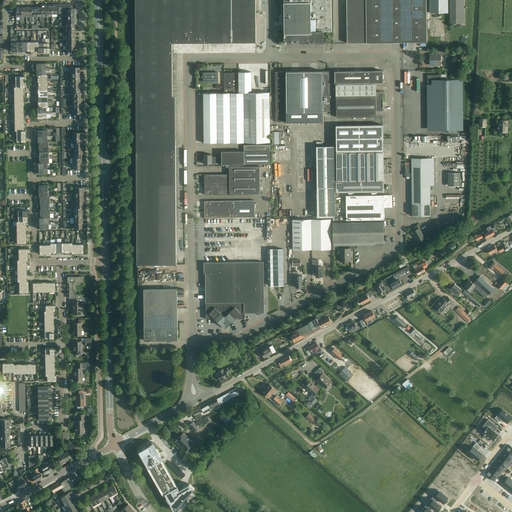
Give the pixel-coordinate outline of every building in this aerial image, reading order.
[(135,0),(137,161),(176,161),(175,97),(173,97),(172,43),(256,43),(255,0),(135,0)] [(284,0),(284,2),(284,22),(284,34),(284,44),(324,43),(324,31),(332,31),(331,0),(284,0)] [(346,0),(347,43),(402,42),(427,42),(426,0),(346,0)] [(429,0),(430,13),(436,13),(448,13),(448,0),(429,0)] [(449,0),(450,23),(451,23),(456,23),(456,25),(458,25),(462,25),(462,23),(465,23),(464,0),(449,0)] [(52,4),(52,16),(52,14),(57,14),(57,7),(64,7),(64,4),(52,4)] [(67,7),(67,14),(77,14),(76,8),(72,8),(72,4),(64,4),(64,7),(67,7)] [(441,54),(444,54),(444,51),(438,51),(438,54),(430,54),(430,65),(441,65),(441,54)] [(281,75),(275,75),(276,112),(276,116),(276,122),(287,122),(323,122),(323,116),(323,112),(330,112),(330,71),(323,71),(281,72),(281,75)] [(335,83),(371,83),(383,83),(383,71),(335,71),(335,83)] [(15,80),(11,80),(11,82),(15,82),(24,81),(24,76),(23,76),(23,72),(14,72),(14,76),(15,76),(15,80)] [(208,82),(218,82),(218,72),(203,73),(203,80),(208,80),(208,82)] [(203,93),(204,143),(270,142),(269,92),(251,93),(251,72),(239,72),(239,73),(224,73),(224,93),(203,93)] [(432,85),(432,130),(463,130),(463,79),(450,79),(450,77),(447,77),(447,74),(441,74),(441,75),(427,75),(427,85),(432,85)] [(376,84),(336,85),(336,117),(337,117),(349,117),(353,117),(357,117),(376,116),(376,111),(383,111),(383,92),(376,92),(376,84)] [(507,133),(508,121),(499,120),(499,127),(498,127),(498,128),(499,128),(499,132),(507,133)] [(336,125),(337,151),(372,151),(377,151),(384,151),(383,125),(336,125)] [(222,165),(270,164),(270,145),(244,145),(244,151),(222,151),(222,157),(212,157),(212,155),(204,155),(204,164),(212,164),(212,163),(222,163),(222,165)] [(329,146),(316,146),(317,157),(317,217),(335,217),(335,187),(334,157),(334,146),(329,146)] [(343,181),(336,181),(336,192),(384,191),(384,181),(384,180),(384,173),(388,173),(387,159),(384,159),(384,152),(377,152),(377,151),(372,151),(372,152),(337,152),(337,180),(343,180),(343,181)] [(434,159),(411,159),(412,216),(430,215),(430,185),(434,185),(434,159)] [(177,265),(177,259),(176,161),(137,161),(137,265),(177,265)] [(230,195),(260,194),(260,166),(230,167),(230,174),(204,174),(205,195),(230,195)] [(448,185),(461,185),(460,173),(448,173),(448,185)] [(384,207),(392,207),(392,195),(346,196),(347,220),(384,219),(384,207)] [(255,200),(205,201),(205,218),(255,217),(255,200)] [(12,215),(12,216),(18,216),(26,216),(27,216),(27,210),(25,210),(25,207),(16,207),(16,215),(14,215),(12,215)] [(333,243),(355,242),(384,242),(383,222),(346,222),(346,216),(340,216),(340,222),(333,222),(333,243)] [(440,226),(437,221),(435,222),(440,231),(457,221),(454,218),(440,226)] [(293,250),(312,249),(312,219),(292,219),(293,250)] [(312,219),(312,249),(331,249),(331,219),(312,219)] [(418,242),(425,238),(418,226),(412,229),(413,232),(418,242)] [(495,234),(498,232),(495,227),(491,229),(492,230),(484,234),(487,239),(495,234)] [(489,254),(497,250),(495,245),(487,249),(489,254)] [(349,248),(339,248),(340,261),(351,261),(351,250),(354,250),(355,250),(355,246),(349,246),(349,248)] [(268,250),(268,272),(269,285),(284,285),(283,249),(268,250)] [(318,260),(312,260),(313,262),(313,264),(313,272),(313,273),(315,273),(316,273),(316,277),(318,277),(320,279),(322,277),(322,272),(322,267),(318,267),(318,266),(318,262),(318,260)] [(493,269),(498,272),(501,275),(504,270),(497,264),(493,261),(488,266),(492,270),(493,269)] [(264,262),(205,262),(205,272),(206,303),(206,319),(215,319),(221,325),(225,320),(229,325),(235,319),(244,319),(244,313),(255,313),(255,307),(264,307),(264,272),(264,262)] [(413,266),(417,272),(418,275),(425,271),(424,269),(428,267),(425,262),(417,266),(417,264),(413,266)] [(396,281),(390,284),(393,288),(402,284),(399,279),(407,275),(411,273),(408,267),(407,267),(395,273),(392,274),(393,275),(393,276),(396,281)] [(293,284),(296,284),(296,287),(298,287),(300,289),(302,287),(302,275),(298,275),(298,271),(292,271),(293,284)] [(465,287),(470,291),(472,289),(474,290),(475,289),(485,298),(488,295),(494,289),(480,276),(474,282),(473,283),(470,281),(465,287)] [(84,277),(69,277),(69,282),(69,295),(70,295),(70,298),(71,298),(76,298),(81,298),(84,298),(84,295),(76,295),(74,295),(74,290),(73,290),(73,282),(81,282),(84,282),(84,281),(84,278),(84,277)] [(498,284),(497,285),(502,290),(507,284),(503,279),(498,284)] [(382,281),(375,285),(377,289),(380,293),(386,289),(385,287),(382,281)] [(449,289),(456,296),(458,294),(461,291),(462,291),(462,290),(455,284),(451,288),(451,287),(449,289)] [(373,289),(371,286),(365,289),(368,293),(361,296),(362,297),(359,299),(362,304),(370,300),(367,295),(368,294),(370,297),(375,294),(373,289)] [(178,329),(177,288),(144,289),(144,329),(144,341),(166,340),(166,341),(173,341),(173,340),(178,340),(178,329)] [(416,294),(413,289),(406,293),(408,298),(412,296),(413,298),(417,296),(416,294)] [(475,298),(465,290),(462,292),(472,301),(475,298)] [(442,297),(434,306),(441,312),(448,303),(450,305),(453,302),(447,297),(445,300),(442,297)] [(72,314),(81,314),(81,302),(81,301),(72,301),(72,314)] [(472,318),(463,310),(460,315),(468,322),(472,318)] [(366,321),(375,316),(372,311),(364,315),(366,321)] [(406,325),(407,324),(398,316),(394,320),(402,328),(405,324),(406,325)] [(323,319),(323,320),(320,322),(322,327),(331,322),(329,317),(326,318),(325,318),(323,319)] [(293,334),(292,335),(291,335),(295,342),(303,337),(303,338),(322,328),(316,318),(309,322),(309,323),(298,329),(292,332),(293,334)] [(73,335),(81,335),(81,322),(73,323),(73,335)] [(355,322),(348,326),(349,329),(350,331),(351,331),(352,330),(353,331),(356,329),(356,328),(357,327),(358,327),(359,326),(357,322),(355,323),(355,322)] [(412,334),(413,334),(414,335),(415,334),(422,340),(424,338),(417,332),(418,331),(416,330),(413,327),(409,331),(412,334)] [(73,354),(82,354),(82,341),(73,341),(73,354)] [(316,343),(309,347),(312,352),(316,350),(320,348),(316,343)] [(265,358),(273,353),(269,347),(261,351),(265,358)] [(449,352),(452,350),(449,347),(447,349),(443,352),(446,355),(449,352)] [(334,348),(331,352),(339,360),(341,358),(346,362),(347,361),(348,359),(343,355),(343,356),(334,348)] [(411,352),(408,355),(415,360),(418,357),(411,352)] [(292,361),(289,356),(281,360),(284,365),(288,362),(289,364),(292,362),(291,361),(292,361)] [(82,371),(82,368),(89,368),(89,367),(91,367),(91,363),(89,363),(88,363),(77,363),(77,368),(73,368),(73,372),(74,372),(74,380),(77,380),(77,381),(82,381),(82,371)] [(218,377),(219,377),(221,381),(229,377),(227,373),(232,371),(229,366),(223,369),(223,368),(219,371),(215,373),(218,377)] [(315,372),(319,376),(316,380),(325,389),(332,382),(323,373),(324,372),(319,368),(315,372)] [(412,385),(408,379),(402,384),(405,387),(407,389),(412,385)] [(304,387),(312,394),(308,398),(311,401),(315,396),(315,395),(320,389),(310,380),(304,387)] [(269,384),(262,392),(269,398),(272,400),(278,406),(282,402),(283,401),(276,396),(274,398),(271,395),(276,389),(269,384)] [(82,387),(75,387),(75,388),(75,390),(75,394),(76,394),(76,406),(77,406),(77,408),(83,408),(83,406),(84,405),(84,394),(82,394),(82,393),(82,390),(82,388),(82,387)] [(214,398),(207,403),(208,406),(210,405),(212,409),(220,405),(220,404),(231,398),(236,396),(233,390),(228,393),(217,399),(215,399),(214,398)] [(286,395),(293,402),(296,398),(289,392),(286,395)] [(309,401),(307,404),(311,407),(313,405),(318,400),(315,398),(311,403),(309,401)] [(204,414),(212,409),(210,405),(208,406),(207,403),(200,406),(204,414)] [(198,409),(193,412),(195,417),(197,419),(200,417),(199,415),(201,413),(198,409)] [(497,415),(495,418),(500,422),(502,419),(507,423),(511,417),(502,409),(498,415),(497,415)] [(306,417),(314,424),(317,420),(309,413),(306,417)] [(84,420),(85,420),(85,414),(78,414),(78,420),(75,420),(76,433),(84,433),(84,420)] [(194,422),(189,425),(194,431),(198,428),(210,421),(207,416),(199,421),(199,420),(197,421),(198,421),(194,423),(194,422)] [(488,420),(483,426),(486,429),(483,433),(485,435),(483,437),(487,440),(488,438),(493,441),(498,434),(494,431),(495,431),(494,430),(497,427),(492,423),(488,420)] [(197,445),(202,440),(198,436),(192,442),(183,433),(175,441),(186,452),(195,443),(197,445)] [(154,442),(140,450),(149,467),(148,468),(152,475),(163,494),(165,493),(167,497),(166,498),(174,511),(189,494),(195,488),(190,483),(182,488),(180,489),(178,486),(177,486),(162,459),(163,459),(154,442)] [(468,453),(477,461),(479,458),(483,454),(478,450),(481,446),(479,445),(476,442),(476,443),(468,453)] [(71,457),(69,454),(67,451),(57,456),(61,464),(66,461),(65,460),(71,457)] [(511,456),(505,451),(500,457),(510,465),(511,461),(511,456)] [(1,460),(0,460),(0,465),(2,471),(6,469),(6,468),(9,467),(10,467),(9,464),(11,463),(9,457),(6,458),(5,457),(0,459),(1,460)] [(500,457),(495,463),(505,470),(510,465),(500,457)] [(495,463),(491,468),(499,475),(503,469),(505,471),(505,470),(495,463)] [(41,470),(40,470),(42,473),(43,473),(44,474),(51,471),(48,465),(42,468),(42,467),(40,468),(41,470)] [(32,477),(35,482),(42,477),(38,469),(37,468),(33,470),(36,474),(32,477)] [(491,468),(486,474),(494,481),(499,475),(491,468)] [(80,477),(77,471),(72,473),(73,475),(70,476),(73,481),(75,480),(76,481),(78,479),(78,478),(80,477)] [(16,481),(17,484),(18,485),(17,485),(18,487),(19,487),(20,489),(27,485),(24,480),(24,479),(22,476),(22,475),(19,477),(19,478),(19,479),(20,479),(16,481)] [(69,477),(62,481),(63,481),(68,489),(74,485),(69,477)] [(511,479),(508,477),(502,485),(508,489),(511,483),(511,479)] [(60,482),(50,487),(54,494),(53,495),(55,498),(55,499),(58,497),(58,496),(56,494),(56,493),(55,491),(61,488),(64,492),(67,489),(68,489),(63,481),(62,481),(61,482),(60,482)] [(108,486),(113,495),(117,492),(113,484),(108,486)] [(105,489),(109,497),(113,495),(108,486),(105,489)] [(101,493),(105,499),(109,497),(105,489),(100,491),(101,493)] [(438,490),(431,498),(433,500),(433,499),(436,502),(438,499),(444,503),(448,497),(445,496),(446,495),(443,492),(442,493),(438,490)] [(71,491),(60,497),(57,498),(60,503),(70,497),(69,495),(72,493),(71,491)] [(96,493),(100,502),(105,499),(101,493),(100,491),(96,493)] [(92,496),(96,504),(100,502),(96,493),(92,496)] [(87,498),(92,506),(96,504),(92,496),(87,498)] [(70,497),(60,503),(62,501),(64,505),(76,499),(74,497),(71,499),(70,497)] [(431,498),(425,506),(427,508),(427,507),(430,510),(432,507),(437,511),(442,506),(436,502),(433,499),(433,500),(431,498)] [(27,505),(24,500),(24,499),(17,503),(20,509),(27,505)] [(76,499),(64,505),(67,510),(75,505),(74,503),(77,501),(76,499)]
